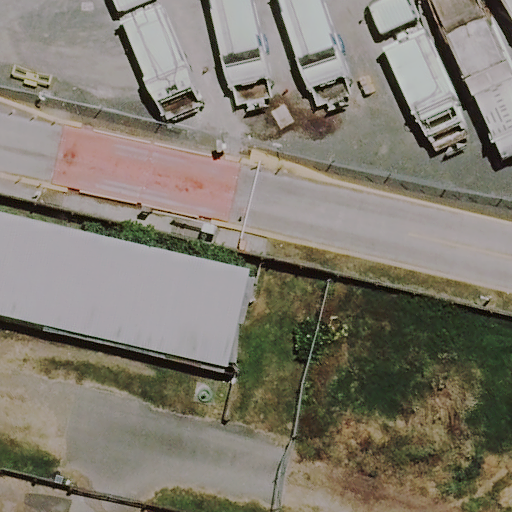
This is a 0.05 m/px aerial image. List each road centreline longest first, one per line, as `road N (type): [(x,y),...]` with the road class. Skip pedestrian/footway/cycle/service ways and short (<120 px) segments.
road 1 (track): [(511,463),(0,329)]
road 2 (unknown): [(511,191),(415,116),(315,0)]
